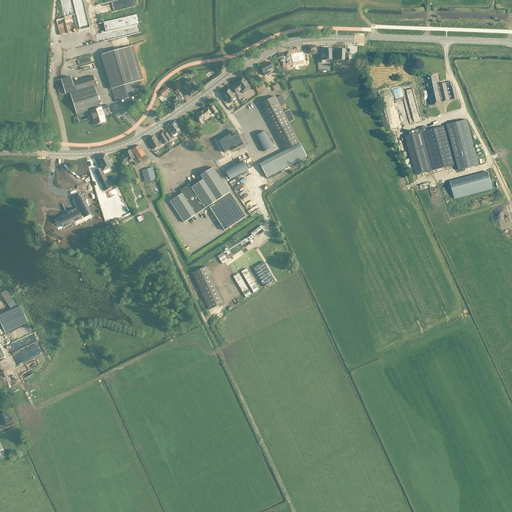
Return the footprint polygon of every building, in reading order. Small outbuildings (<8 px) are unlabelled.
[(58,12),(60,20),(85,16),(84,7),(58,12)] [(102,27),(139,19),(138,12),(101,19),(102,27)] [(119,33),(141,27),(140,21),(108,29),(110,33),(119,31),(119,33)] [(143,77),(133,43),(101,52),(106,69),(115,99),(139,92),(136,83),(141,81),(140,78),(143,77)] [(308,51),(316,51),(316,43),(308,43),(308,47),(307,47),(308,50),(308,51)] [(331,57),(331,46),(324,47),(324,50),(321,51),(321,57),(331,57)] [(348,51),(344,51),(345,47),(338,47),(338,57),(348,58),(348,51)] [(302,49),(290,52),(292,60),(304,57),(302,49)] [(263,62),(259,64),(264,73),(270,70),(269,67),(273,66),(269,59),(263,62)] [(75,89),(95,83),(92,73),(72,79),(75,89)] [(458,98),(455,80),(439,83),(438,73),(428,75),(432,104),(442,103),(442,100),(458,98)] [(65,91),(75,89),(72,79),(70,74),(61,77),(65,91)] [(236,82),(231,85),(236,91),(241,87),(242,89),(249,84),(243,76),(236,81),(236,82)] [(190,79),(183,83),(190,93),(197,88),(190,79)] [(100,104),(96,88),(94,84),(70,91),(76,112),(90,108),(100,104)] [(165,85),(160,89),(163,93),(169,89),(165,85)] [(222,92),(230,101),(233,99),(231,97),(235,95),(229,87),(222,92)] [(239,91),(235,93),(238,102),(243,100),(239,91)] [(282,93),(276,96),(280,104),(286,101),(282,93)] [(174,108),(182,103),(176,94),(170,98),(173,102),(171,103),(174,108)] [(299,140),(279,102),(275,94),(261,101),(286,147),(259,161),(266,175),(306,154),(299,140)] [(214,112),(217,110),(212,103),(209,105),(207,107),(206,105),(195,113),(200,120),(211,112),(210,111),(212,109),(214,112)] [(105,119),(100,104),(90,108),(95,122),(105,119)] [(411,107),(413,118),(420,117),(419,105),(411,107)] [(289,108),(284,110),(289,120),(294,117),(289,108)] [(171,121),(177,130),(181,128),(175,118),(171,121)] [(458,171),(478,165),(466,120),(446,126),(458,171)] [(171,134),(177,130),(171,121),(166,124),(167,124),(165,125),(171,134)] [(425,127),(418,129),(414,131),(415,134),(405,137),(415,175),(455,164),(445,126),(427,131),(425,127)] [(265,128),(256,133),(264,149),(273,144),(265,128)] [(235,129),(218,138),(224,149),(230,146),(231,148),(243,142),(237,132),(235,129)] [(163,131),(159,134),(164,142),(167,139),(163,133),(164,132),(163,131)] [(153,147),(160,142),(161,142),(161,141),(159,139),(159,138),(157,139),(154,134),(147,138),(153,147)] [(140,157),(146,153),(139,143),(131,147),(138,158),(139,160),(142,159),(140,157)] [(128,158),(134,155),(130,147),(124,151),(125,153),(120,156),(122,161),(128,158)] [(477,151),(480,162),(487,160),(484,150),(477,151)] [(95,169),(104,188),(111,185),(103,169),(114,163),(112,160),(111,160),(107,152),(97,157),(101,165),(95,169)] [(229,177),(247,168),(243,159),(224,168),(229,177)] [(152,165),(142,168),(145,180),(155,177),(152,165)] [(183,192),(182,191),(170,199),(183,220),(213,200),(229,189),(213,165),(200,173),(201,175),(191,182),(190,184),(191,186),(183,192)] [(40,186),(48,184),(46,172),(37,173),(40,186)] [(450,182),(455,199),(492,189),(487,172),(450,182)] [(224,228),(245,214),(229,189),(213,200),(213,201),(209,204),(224,228)] [(479,199),(482,207),(506,196),(505,194),(503,195),(502,191),(496,194),(495,192),(489,195),(490,198),(484,201),(482,198),(479,199)] [(67,211),(61,214),(64,222),(65,221),(66,224),(69,222),(68,220),(69,219),(73,217),(74,217),(75,218),(81,215),(80,213),(83,212),(84,215),(90,212),(81,192),(75,196),(80,207),(77,208),(76,205),(70,208),(66,210),(67,211)] [(126,216),(135,213),(130,200),(123,203),(122,200),(121,201),(126,216)] [(241,237),(232,243),(233,243),(226,247),(226,246),(222,248),(224,252),(228,249),(229,251),(236,247),(237,249),(242,245),(241,242),(243,241),(241,237)] [(263,260),(253,265),(263,284),(273,279),(263,260)] [(192,270),(209,307),(223,301),(205,264),(192,270)] [(246,266),(240,269),(253,292),(259,289),(246,266)] [(239,271),(233,275),(245,296),(251,293),(239,271)] [(6,287),(1,291),(11,306),(0,311),(0,318),(5,328),(27,317),(20,303),(18,304),(17,304),(6,287)] [(5,335),(12,348),(13,347),(22,342),(26,342),(31,339),(30,339),(33,337),(30,331),(29,332),(20,334),(29,329),(29,327),(27,324),(23,325),(19,327),(17,328),(13,330),(4,332),(5,335)] [(23,353),(40,346),(37,340),(16,349),(21,359),(25,357),(23,353)] [(5,409),(0,411),(0,417),(2,423),(7,420),(9,424),(15,422),(11,414),(8,415),(5,409)]
